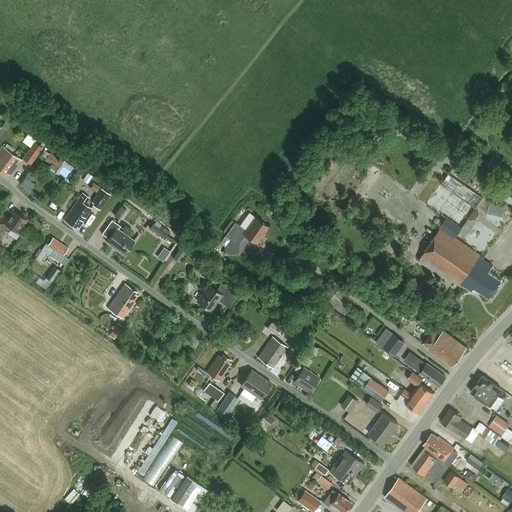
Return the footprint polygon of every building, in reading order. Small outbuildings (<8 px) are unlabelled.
[(33,140),(21,156),(30,163),(42,146),(39,144),(33,140)] [(11,173),(21,159),(2,146),(0,148),(0,170),(6,175),(8,171),(11,173)] [(63,161),(50,152),(45,160),(51,164),(52,163),(59,167),(63,161)] [(507,181),(511,173),(511,169),(493,155),(486,165),(507,181)] [(31,179),(33,176),(28,172),(19,183),(28,191),(35,183),(31,179)] [(447,217),(418,260),(444,278),(444,277),(453,283),(453,281),(461,287),(463,285),(472,291),(475,287),(490,298),(502,281),(489,272),(493,267),(483,260),(482,259),(484,257),(454,237),(460,228),(461,228),(483,198),(448,174),(426,203),(447,217)] [(99,210),(110,194),(101,189),(92,203),(94,204),(93,206),(99,210)] [(79,226),(92,208),(83,202),(87,197),(82,194),(64,220),(75,227),(77,225),(79,226)] [(121,204),(114,214),(119,218),(126,208),(121,204)] [(25,219),(13,210),(9,216),(5,214),(0,220),(0,224),(9,230),(12,226),(17,230),(25,219)] [(221,242),(220,243),(224,246),(224,253),(239,253),(239,243),(245,235),(257,243),(264,233),(263,232),(268,226),(256,217),(249,212),(240,225),(235,222),(221,242)] [(121,225),(112,219),(102,233),(109,238),(107,241),(125,254),(135,240),(118,228),(121,225)] [(152,222),(166,232),(168,229),(154,219),(152,222)] [(152,222),(149,227),(163,238),(167,233),(166,232),(152,222)] [(59,261),(69,247),(53,236),(48,243),(49,244),(45,250),(50,253),(50,254),(59,261)] [(211,247),(217,246),(220,243),(221,242),(218,240),(218,239),(216,237),(212,243),(211,247)] [(179,247),(173,257),(178,261),(185,251),(179,247)] [(47,252),(44,250),(42,249),(36,257),(36,258),(40,261),(47,252)] [(204,251),(200,255),(202,257),(203,258),(220,270),(225,263),(219,259),(218,260),(209,254),(206,252),(205,251),(204,251)] [(160,252),(157,257),(163,261),(167,256),(160,252)] [(59,269),(56,267),(48,278),(51,281),(59,269)] [(123,317),(138,294),(136,293),(137,290),(125,282),(108,307),(123,317)] [(208,284),(197,299),(211,309),(218,299),(223,303),(232,291),(221,283),(216,290),(208,284)] [(275,332),(282,321),(273,316),(267,327),(275,332)] [(118,323),(110,335),(114,338),(122,326),(118,323)] [(453,367),(467,347),(443,329),(437,325),(424,343),(429,347),(428,349),(453,367)] [(297,332),(287,345),(291,347),(290,349),(297,354),(307,340),(297,332)] [(393,333),(383,347),(396,356),(406,342),(393,333)] [(275,364),(287,347),(273,337),(259,357),(270,364),(272,362),(275,364)] [(311,343),(299,360),(306,365),(318,348),(311,343)] [(219,380),(231,363),(228,361),(230,358),(222,353),(220,356),(218,354),(206,371),(219,380)] [(415,354),(408,364),(410,365),(416,370),(416,369),(423,360),(417,355),(415,354)] [(420,372),(439,386),(446,377),(427,363),(423,360),(416,369),(421,372),(420,372)] [(311,389),(319,377),(303,367),(294,382),(306,390),(308,387),(311,389)] [(260,398),(271,382),(252,369),(241,385),(260,398)] [(412,393),(426,404),(434,393),(420,382),(422,379),(412,371),(407,379),(417,386),(412,393)] [(482,376),(471,392),(491,405),(495,400),(502,389),(482,376)] [(381,401),(388,391),(371,378),(363,388),(381,401)] [(209,382),(204,390),(218,400),(224,392),(209,382)] [(426,404),(412,393),(411,394),(405,389),(401,394),(408,399),(405,402),(420,412),(426,404)] [(222,401),(217,408),(227,414),(238,398),(236,396),(229,391),(222,401)] [(358,400),(350,394),(342,405),(350,411),(358,400)] [(370,397),(366,404),(377,412),(382,405),(370,397)] [(495,400),(491,405),(497,410),(501,404),(495,400)] [(465,438),(472,428),(460,420),(462,417),(450,408),(441,422),(451,429),(452,428),(465,438)] [(368,433),(376,438),(383,444),(398,423),(384,412),(368,433)] [(490,426),(489,427),(502,436),(502,435),(503,435),(507,430),(493,421),(490,426)] [(476,428),(475,429),(480,432),(482,433),(480,435),(489,441),(495,433),(493,431),(480,422),(476,428)] [(472,428),(465,438),(466,438),(472,443),(480,432),(475,429),(474,428),(473,427),(472,428)] [(424,449),(447,465),(448,465),(443,462),(454,448),(439,437),(438,437),(432,433),(424,444),(426,446),(424,449)] [(172,435),(141,477),(153,486),(184,444),(172,435)] [(322,435),(316,443),(326,450),(332,443),(322,435)] [(343,449),(347,443),(337,436),(333,442),(343,449)] [(356,474),(364,463),(345,449),(337,460),(356,474)] [(435,483),(447,465),(424,449),(412,466),(435,483)] [(471,454),(467,459),(475,466),(482,470),(486,465),(480,460),(471,454)] [(348,484),(356,474),(337,460),(329,471),(348,484)] [(322,474),(322,475),(323,473),(325,474),(328,470),(319,463),(314,469),(322,474)] [(165,482),(159,490),(171,498),(191,511),(206,488),(187,475),(186,476),(175,469),(173,473),(183,480),(177,490),(165,482)] [(452,487),(459,477),(450,470),(443,481),(452,487)] [(469,471),(465,476),(474,482),(478,477),(469,471)] [(333,482),(322,475),(322,474),(317,481),(328,489),(333,482)] [(78,487),(88,497),(97,488),(87,478),(78,487)] [(404,511),(418,511),(428,499),(400,478),(385,498),(404,511)] [(511,490),(508,488),(502,497),(511,504),(511,502),(511,490)] [(297,500),(313,511),(320,501),(305,489),(297,500)] [(331,502),(331,503),(342,511),(344,511),(352,502),(338,492),(337,493),(332,490),(326,498),(331,502)] [(283,500),(276,510),(279,511),(288,511),(293,507),(283,500)]
